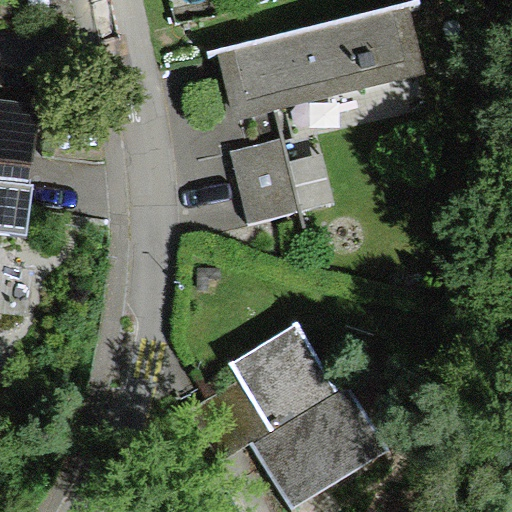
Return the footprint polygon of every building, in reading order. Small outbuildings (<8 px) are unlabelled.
[(410,11),(217,57),(236,127),(425,82),(410,11)] [(0,189),(32,194),(36,169),(44,111),(0,104),(0,189)] [(285,142),(231,155),(249,227),(302,215),(291,165),(285,142)] [(323,158),(291,165),(302,215),(335,207),(323,158)] [(36,195),(32,194),(0,189),(0,241),(29,246),(36,195)] [(299,328),(231,370),(239,384),(190,414),(222,466),(250,448),(290,511),(301,511),(390,457),(348,390),(341,395),(299,328)]
